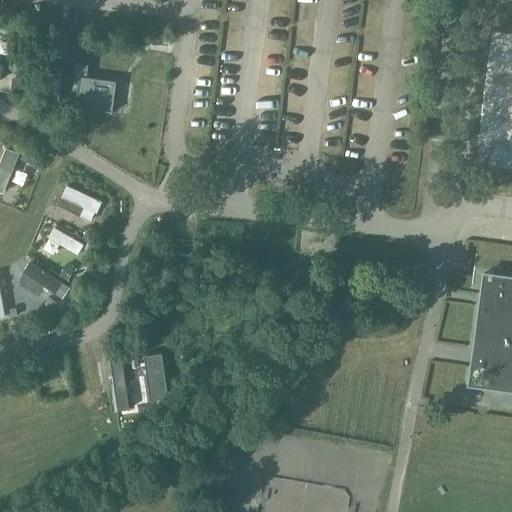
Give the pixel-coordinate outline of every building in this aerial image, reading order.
[(14,43),(0,39),(0,52),(10,55),(14,43)] [(511,42),(499,40),(485,160),(511,162),(511,42)] [(26,78),(12,75),(10,89),(22,91),(22,95),(28,96),(30,81),(26,81),(26,78)] [(79,76),(74,107),(111,113),(116,82),(79,76)] [(0,190),(3,192),(19,152),(6,146),(0,160),(0,190)] [(36,156),(23,151),(20,158),(32,164),(36,156)] [(102,201),(67,184),(57,205),(91,221),(94,212),(96,213),(102,201)] [(83,244),(54,226),(48,237),(64,247),(60,254),(71,261),(76,253),(77,254),(83,244)] [(486,226),(484,237),(510,240),(511,229),(486,226)] [(94,233),(87,229),(83,237),(90,241),(94,233)] [(91,248),(86,245),(81,253),(87,256),(91,248)] [(70,286),(30,260),(22,271),(62,298),(70,286)] [(75,267),(66,262),(59,275),(68,279),(75,267)] [(511,277),(482,274),(477,311),(501,314),(496,351),(508,352),(503,389),(511,390),(511,277)] [(57,302),(48,296),(40,308),(50,314),(57,302)] [(75,304),(67,299),(62,306),(70,311),(75,304)] [(150,308),(158,329),(174,323),(166,302),(150,308)] [(182,351),(194,365),(205,356),(194,342),(182,351)] [(161,353),(143,355),(149,395),(166,392),(161,353)] [(49,391),(49,396),(62,394),(61,390),(65,389),(61,357),(34,361),(39,393),(49,391)] [(122,359),(109,360),(116,403),(128,401),(122,359)] [(2,385),(3,406),(30,405),(29,384),(2,385)] [(90,452),(113,441),(102,418),(79,430),(90,452)] [(5,471),(0,473),(0,500),(15,494),(5,471)] [(133,509),(148,501),(140,486),(125,494),(133,509)]
